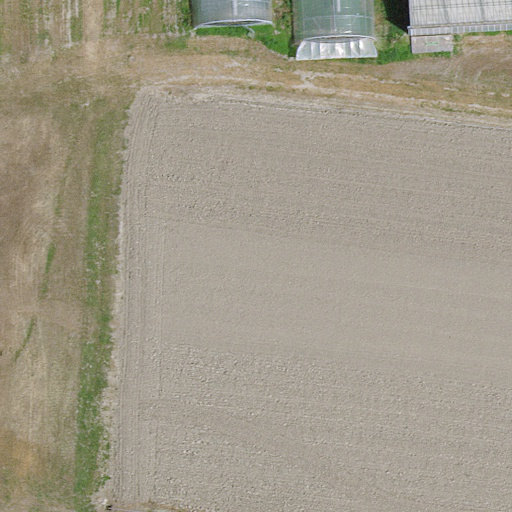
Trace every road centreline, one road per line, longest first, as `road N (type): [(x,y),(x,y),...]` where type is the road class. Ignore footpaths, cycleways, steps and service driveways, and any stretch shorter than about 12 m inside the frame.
road 1 (track): [(511,103),(134,65),(3,511)]
road 2 (track): [(9,493),(139,511)]
